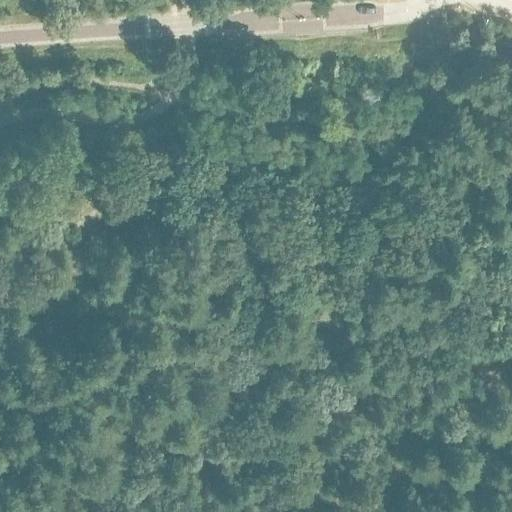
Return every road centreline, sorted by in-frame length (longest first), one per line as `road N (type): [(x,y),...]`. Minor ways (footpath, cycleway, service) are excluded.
road 1 (unknown): [(150,84),(173,103),(345,120),(431,50),(461,40),(511,53)]
road 2 (unknown): [(176,0),(177,57),(150,84),(69,84),(15,90),(0,100)]
